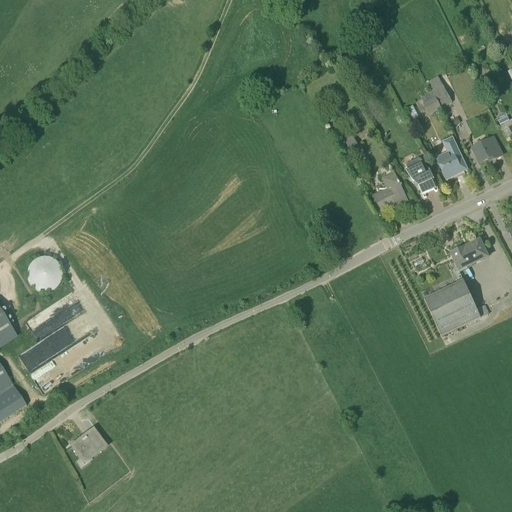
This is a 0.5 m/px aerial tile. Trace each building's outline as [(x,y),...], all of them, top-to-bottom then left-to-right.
[(428,85),(433,94),(441,109),(452,103),(439,79),(428,85)] [(422,100),(430,116),(441,109),(433,94),(422,100)] [(511,120),(500,126),(507,140),(510,138),(511,142),(511,120)] [(343,138),(352,155),(360,151),(350,134),(343,138)] [(503,157),(493,138),(472,148),(480,164),(488,160),(490,163),(503,157)] [(467,169),(453,139),(443,144),(448,154),(436,160),(442,171),(444,170),(449,183),(466,175),(463,171),(467,169)] [(416,187),(418,186),(422,194),(436,188),(432,180),(434,179),(431,171),(427,173),(420,159),(405,166),(412,182),(413,181),(416,187)] [(389,189),(380,194),(372,197),(375,206),(375,208),(377,208),(379,214),(400,205),(402,206),(404,203),(408,201),(402,187),(402,185),(400,184),(395,173),(388,176),(389,177),(385,179),(389,189)] [(488,259),(481,243),(466,250),(465,247),(451,254),(459,272),(488,259)] [(41,258),(36,260),(31,263),(28,267),(27,272),(27,278),(28,283),(31,287),(35,290),(39,293),(44,293),(50,293),(54,290),(58,287),(61,282),(62,277),(61,271),(59,266),(56,262),(51,259),(46,258),(41,258)] [(441,337),(481,319),(488,315),(485,307),(477,311),(463,281),(424,299),(441,337)] [(495,293),(499,302),(511,295),(511,287),(511,285),(495,293)] [(0,393),(12,386),(0,366),(0,349),(17,338),(0,311),(0,393)] [(32,376),(43,396),(72,380),(70,375),(65,377),(63,374),(51,380),(50,378),(40,384),(35,375),(32,376)] [(13,386),(0,394),(0,422),(26,406),(13,386)] [(84,465),(107,448),(94,431),(72,448),(84,465)]
